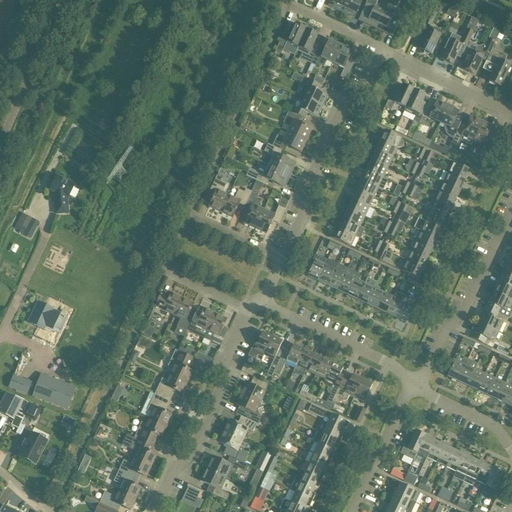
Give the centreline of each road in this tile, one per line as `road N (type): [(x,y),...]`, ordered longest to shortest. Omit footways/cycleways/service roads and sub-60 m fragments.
road 1 (residential): [(281,256),(338,112),(379,50)]
road 2 (residential): [(153,511),(227,379),(223,365),(248,311)]
road 3 (residential): [(419,384),(511,210)]
road 4 (residential): [(415,380),(261,297)]
road 5 (tertiary): [(0,142),(63,0)]
road 6 (residential): [(511,114),(379,50)]
road 7 (residential): [(351,511),(415,380)]
